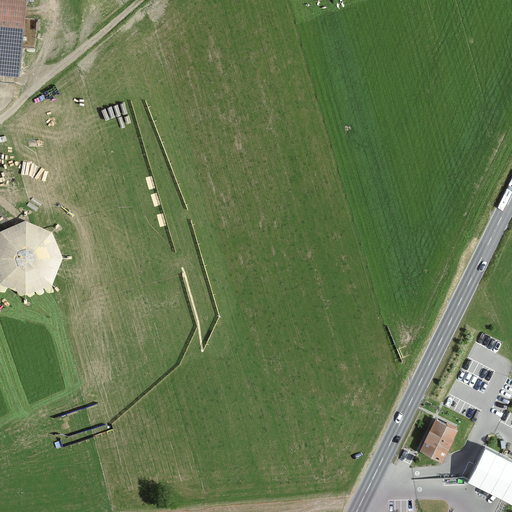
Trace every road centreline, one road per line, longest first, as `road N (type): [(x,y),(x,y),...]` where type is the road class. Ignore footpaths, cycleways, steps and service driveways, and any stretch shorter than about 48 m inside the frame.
road 1 (primary): [(511,202),(362,511)]
road 2 (track): [(0,110),(139,0)]
